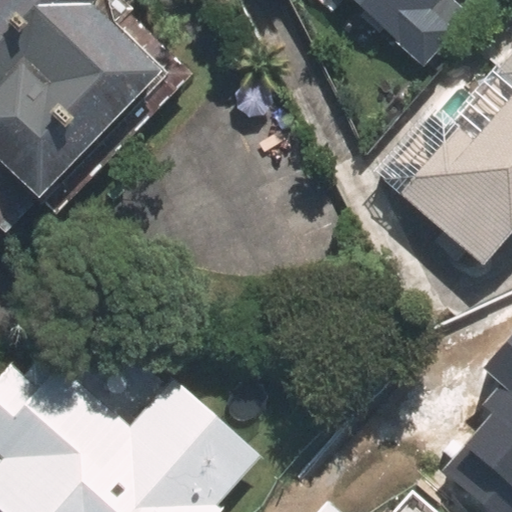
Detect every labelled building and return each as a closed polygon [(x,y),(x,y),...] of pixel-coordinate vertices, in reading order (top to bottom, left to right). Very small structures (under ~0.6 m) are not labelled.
[(48,232),(189,89),(97,0),(0,0),(0,245),(0,246),(31,215),(48,232)] [(331,0),(417,73),(466,16),(459,11),(468,0),(331,0)] [(426,120),(373,184),(504,292),(511,282),(511,58),(447,137),(426,120)] [(511,419),(511,378),(445,317),(379,388),(466,468),(511,419)] [(225,511),(263,468),(167,387),(128,433),(54,371),(45,382),(27,367),(16,380),(5,370),(0,376),(0,511),(225,511)]
